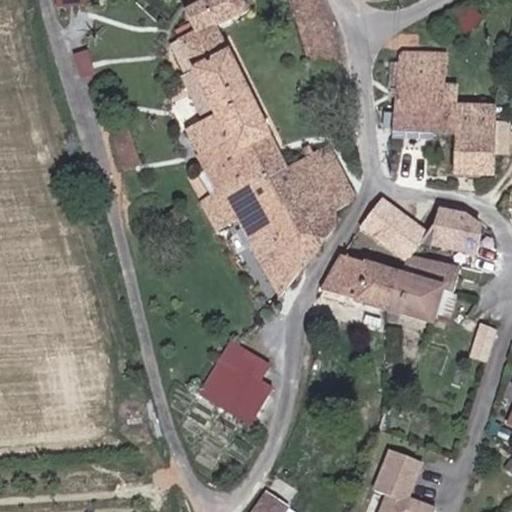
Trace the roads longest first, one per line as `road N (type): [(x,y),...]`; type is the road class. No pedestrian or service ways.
road 1 (unclassified): [(235,511),(286,415),(295,337),(318,270),(370,186)]
road 2 (unclassified): [(370,186),(477,202),(511,248)]
road 3 (unclassified): [(370,186),(364,28)]
